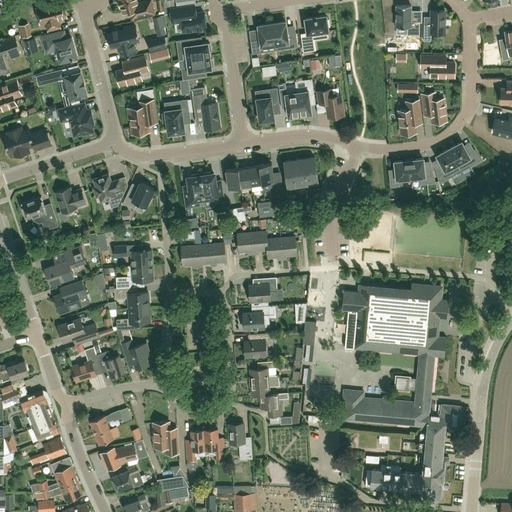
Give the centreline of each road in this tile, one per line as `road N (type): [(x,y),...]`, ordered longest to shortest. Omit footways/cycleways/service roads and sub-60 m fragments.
road 1 (residential): [(224,294),(234,276),(333,266),(331,218),(357,147)]
road 2 (residential): [(357,147),(423,146),(459,123),(470,85),(467,19)]
road 3 (unclassified): [(470,511),(483,381),(511,320)]
road 4 (residential): [(162,381),(184,407),(226,401),(224,294)]
road 5 (residential): [(89,0),(86,21),(115,142)]
road 6 (residential): [(162,381),(170,296),(224,294)]
road 7 (residential): [(243,143),(137,156),(115,142)]
road 8 (residential): [(222,18),(243,143)]
road 9 (residential): [(115,142),(0,181)]
